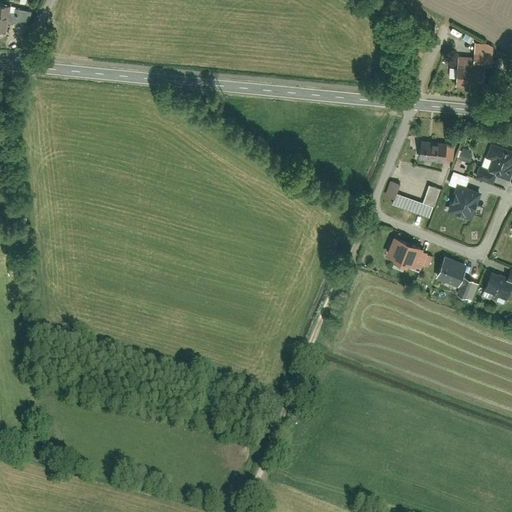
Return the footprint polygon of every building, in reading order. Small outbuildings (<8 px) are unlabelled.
[(0,2),(0,23),(11,25),(13,4),(0,2)] [(16,6),(15,19),(32,20),(33,7),(16,6)] [(469,50),(469,65),(487,66),(487,51),(469,50)] [(454,67),(454,86),(480,86),(480,68),(454,67)] [(417,139),(415,158),(448,162),(450,143),(417,139)] [(508,176),(511,162),(511,151),(492,145),(488,157),(491,158),(488,169),(508,176)] [(389,181),(382,199),(389,201),(387,205),(425,220),(429,208),(431,209),(439,191),(426,186),(420,202),(394,192),(397,185),(389,181)] [(482,192),(458,184),(451,205),(481,215),(484,207),(478,205),(482,192)] [(391,235),(383,257),(414,268),(422,246),(391,235)] [(440,258),(433,277),(456,286),(464,267),(440,258)] [(511,271),(507,270),(503,279),(511,282),(511,271)] [(484,273),(478,290),(505,300),(511,283),(484,273)] [(460,279),(453,295),(466,301),(473,284),(460,279)]
